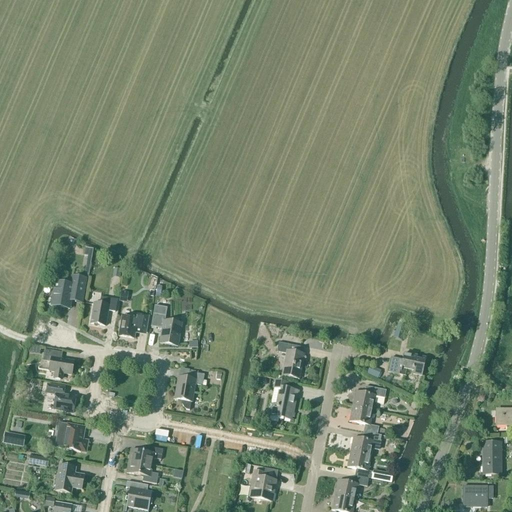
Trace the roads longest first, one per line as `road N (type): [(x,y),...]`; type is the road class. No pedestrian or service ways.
road 1 (tertiary): [(422,511),(486,314),(503,47),(511,14)]
road 2 (residential): [(118,425),(157,421),(168,364),(100,352)]
road 3 (residential): [(308,511),(340,350)]
